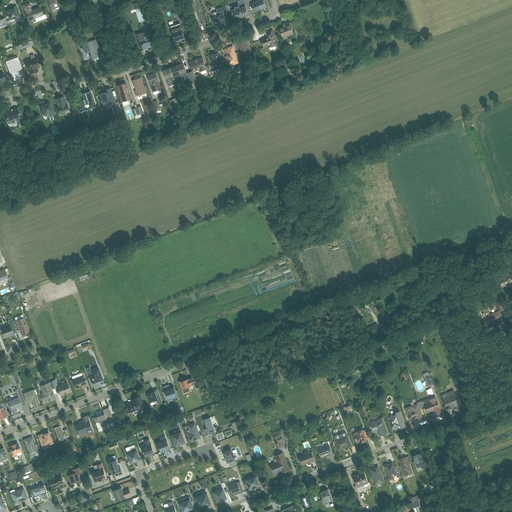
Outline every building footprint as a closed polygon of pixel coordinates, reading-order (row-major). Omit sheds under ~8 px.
[(47,0),(51,9),(59,6),(56,0),(47,0)] [(250,0),(254,11),(260,9),(256,0),(250,0)] [(28,21),(43,15),(39,7),(32,9),(29,1),(21,4),(28,21)] [(131,14),(135,12),(134,10),(140,8),(138,2),(128,5),(131,14)] [(176,3),(169,5),(172,15),(180,13),(176,3)] [(242,16),(248,14),(244,3),(238,5),(242,16)] [(14,20),(20,17),(16,5),(5,9),(9,19),(13,17),(14,20)] [(242,16),(238,5),(232,7),(236,19),(242,16)] [(215,27),(226,24),(222,14),(212,17),(215,27)] [(284,42),(296,38),(290,22),(278,27),(284,42)] [(175,41),(185,38),(180,23),(170,26),(175,41)] [(205,38),(211,36),(206,24),(201,26),(205,38)] [(154,46),(149,32),(148,32),(147,30),(136,34),(142,50),(154,46)] [(272,47),(278,44),(272,31),(267,34),(268,37),(260,40),(263,48),(271,45),(272,47)] [(91,59),(101,56),(95,39),(81,43),(84,53),(88,51),(91,59)] [(20,50),(33,45),(31,40),(18,45),(20,50)] [(243,58),(252,55),(246,40),(238,43),(243,58)] [(228,66),(239,63),(233,46),(222,49),(228,66)] [(214,69),(222,66),(217,52),(209,55),(214,69)] [(38,72),(37,68),(39,68),(35,56),(24,60),(29,75),(38,72)] [(193,73),(206,69),(202,56),(189,60),(193,73)] [(17,57),(5,61),(10,77),(23,72),(17,57)] [(181,77),(187,75),(183,63),(176,65),(181,77)] [(181,77),(176,65),(170,67),(174,79),(181,77)] [(168,81),(174,79),(170,67),(163,69),(168,81)] [(152,92),(161,89),(156,72),(147,75),(152,92)] [(137,96),(146,93),(141,77),(132,80),(137,96)] [(121,102),(131,98),(125,83),(116,86),(121,102)] [(103,106),(115,101),(111,89),(98,93),(103,106)] [(80,112),(96,106),(90,90),(74,96),(80,112)] [(60,115),(69,112),(63,96),(54,99),(60,115)] [(44,116),(53,113),(49,102),(40,105),(44,116)] [(128,104),(123,105),(127,118),(132,117),(128,104)] [(136,106),(131,108),(135,119),(140,117),(136,106)] [(7,122),(20,117),(16,107),(3,112),(7,122)] [(0,283),(8,280),(4,269),(0,270),(0,283)] [(502,288),(511,284),(511,273),(499,279),(502,288)] [(487,323),(502,318),(500,311),(485,316),(487,323)] [(21,336),(30,333),(24,317),(15,321),(21,336)] [(0,327),(5,338),(13,334),(8,323),(0,326),(0,327)] [(372,339),(381,335),(377,324),(368,327),(372,339)] [(83,351),(91,349),(89,341),(81,344),(83,351)] [(70,359),(77,357),(74,349),(67,352),(70,359)] [(92,384),(103,380),(98,367),(87,371),(92,384)] [(422,377),(423,376),(426,386),(432,385),(428,372),(422,374),(422,377)] [(76,390),(86,386),(82,373),(71,377),(76,390)] [(17,375),(14,377),(12,374),(8,376),(12,385),(20,381),(17,375)] [(182,390),(197,384),(193,375),(178,381),(182,390)] [(61,396),(71,393),(66,380),(56,384),(61,396)] [(16,395),(22,394),(20,383),(14,384),(16,395)] [(44,403),(56,399),(49,383),(40,386),(43,393),(40,394),(44,403)] [(168,400),(177,397),(172,384),(163,387),(168,400)] [(33,407),(40,405),(34,389),(23,393),(27,404),(31,402),(33,407)] [(151,408),(162,404),(157,390),(146,394),(151,408)] [(446,407),(457,403),(452,391),(441,395),(446,407)] [(139,414),(146,412),(141,396),(131,399),(133,403),(124,406),(127,414),(138,410),(139,414)] [(427,412),(439,408),(436,397),(423,401),(427,412)] [(7,402),(12,416),(18,414),(16,408),(21,406),(18,398),(7,402)] [(409,419),(422,415),(418,404),(405,408),(409,419)] [(104,414),(96,416),(100,430),(105,429),(103,422),(112,419),(109,408),(103,409),(104,414)] [(394,431),(405,427),(400,411),(388,415),(394,431)] [(79,435),(93,430),(87,416),(73,421),(79,435)] [(207,435),(215,432),(210,418),(204,421),(207,429),(205,430),(207,435)] [(376,439),(388,434),(382,418),(370,423),(376,439)] [(190,442),(200,438),(195,423),(187,426),(190,433),(187,434),(190,442)] [(59,442),(69,438),(65,430),(63,431),(60,426),(53,429),(59,442)] [(357,446),(370,441),(365,428),(352,433),(357,446)] [(43,449),(53,445),(48,431),(37,436),(43,449)] [(174,447),(185,443),(181,431),(170,434),(174,447)] [(216,434),(218,441),(224,439),(222,432),(216,434)] [(338,451),(352,446),(347,432),(333,437),(338,451)] [(29,457),(38,453),(32,436),(23,440),(29,457)] [(145,457),(154,454),(149,439),(139,443),(145,457)] [(276,449),(283,447),(281,439),(277,440),(278,443),(275,443),(276,449)] [(160,454),(170,450),(166,440),(156,443),(160,454)] [(13,458),(22,455),(17,442),(9,445),(13,458)] [(321,457),(332,454),(328,442),(317,446),(321,457)] [(131,464),(140,460),(136,449),(126,452),(131,464)] [(227,463),(235,460),(231,449),(223,452),(227,463)] [(301,466),(315,461),(311,451),(298,456),(301,466)] [(417,470),(426,466),(420,452),(411,456),(417,470)] [(282,475),(291,472),(284,453),(273,457),(275,461),(269,463),(273,475),(281,472),(282,475)] [(403,476),(412,473),(407,456),(398,459),(403,476)] [(108,461),(112,476),(121,474),(117,459),(108,461)] [(390,480),(399,477),(393,462),(385,465),(390,480)] [(95,483),(106,479),(101,464),(89,468),(95,483)] [(30,465),(22,467),(24,475),(32,472),(30,465)] [(376,486),(384,482),(377,466),(369,470),(376,486)] [(15,471),(8,473),(10,479),(17,478),(15,471)] [(69,486),(81,481),(78,472),(66,477),(69,486)] [(51,491),(65,486),(60,473),(47,478),(51,491)] [(359,492),(370,489),(365,473),(354,476),(359,492)] [(249,490),(260,487),(256,476),(246,479),(249,490)] [(232,495),(241,492),(237,480),(228,483),(232,495)] [(29,489),(32,497),(47,492),(44,484),(29,489)] [(216,503),(227,500),(223,487),(212,490),(216,503)] [(27,499),(24,488),(10,492),(14,506),(20,504),(19,502),(27,499)] [(116,502),(131,497),(128,490),(123,492),(121,488),(112,491),(116,502)] [(200,508),(211,504),(205,489),(194,494),(200,508)] [(328,489),(319,491),(323,506),(332,503),(328,489)] [(48,491),(34,496),(36,502),(50,498),(48,491)] [(409,498),(413,509),(420,506),(418,501),(423,499),(421,494),(409,498)] [(303,509),(313,505),(309,495),(299,498),(303,509)] [(178,502),(181,511),(184,511),(193,508),(190,498),(178,502)] [(166,511),(175,511),(172,503),(164,506),(166,511)]
